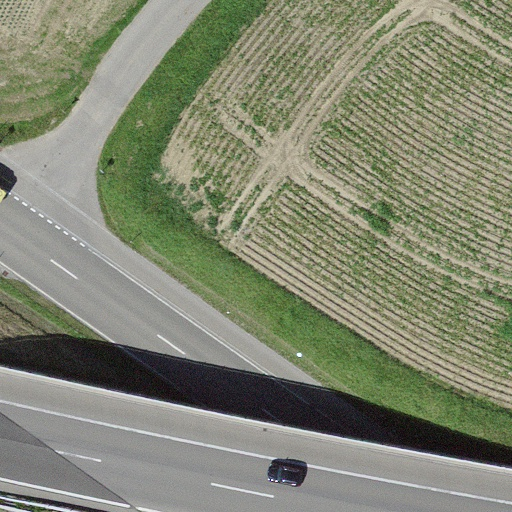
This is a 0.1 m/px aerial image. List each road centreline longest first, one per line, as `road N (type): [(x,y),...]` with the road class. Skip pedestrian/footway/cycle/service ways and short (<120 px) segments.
road 1 (primary): [(0,225),(407,511)]
road 2 (motorway): [(359,511),(0,440)]
road 3 (track): [(185,0),(44,204)]
